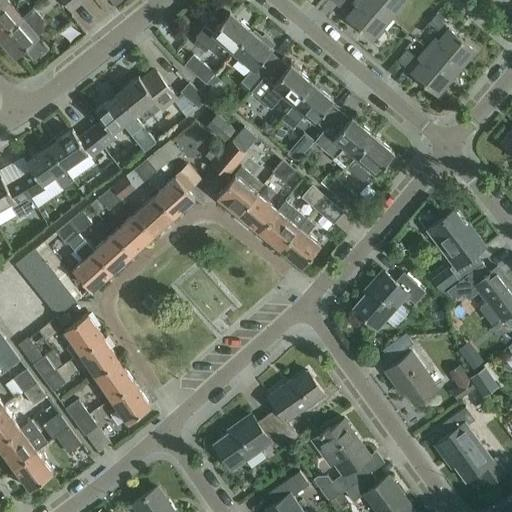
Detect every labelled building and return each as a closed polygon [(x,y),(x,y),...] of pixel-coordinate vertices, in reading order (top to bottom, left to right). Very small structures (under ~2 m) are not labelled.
[(23,17),(8,0),(6,0),(0,5),(0,36),(1,37),(24,17),(23,17)] [(82,3),(79,0),(64,0),(72,10),(82,3)] [(390,18),(369,0),(353,0),(352,2),(355,5),(345,17),(371,40),(390,18)] [(369,0),(390,18),(404,0),(369,0)] [(24,17),(1,37),(16,55),(39,35),(44,30),(44,19),(34,8),(23,17),(24,17)] [(196,36),(198,38),(195,40),(206,50),(209,47),(213,51),(221,40),(233,50),(251,29),(230,11),(212,32),(205,26),(196,36)] [(428,22),(437,30),(447,19),(438,12),(428,22)] [(434,37),(425,47),(455,73),(474,51),(448,28),(437,40),(434,37)] [(261,37),(251,29),(233,50),(254,68),(263,76),(280,57),(270,49),(272,47),(271,46),(274,42),(264,33),(261,37)] [(172,30),(163,35),(172,49),(181,43),(172,30)] [(455,73),(425,47),(417,57),(421,61),(410,73),(437,95),(455,73)] [(407,49),(398,60),(405,66),(414,55),(407,49)] [(194,54),(184,64),(206,83),(216,72),(194,54)] [(280,57),(263,76),(251,90),(272,108),(283,94),(293,102),(312,81),(291,63),(289,65),(280,57)] [(139,75),(117,93),(134,114),(155,97),(160,104),(171,95),(156,75),(145,83),(139,75)] [(206,97),(189,82),(188,81),(180,90),(198,106),(206,97)] [(325,129),(341,110),(331,102),(333,99),(312,81),(293,102),(281,117),(292,126),(304,112),(315,121),(325,129)] [(101,120),(90,128),(103,146),(116,136),(112,131),(123,123),(132,134),(143,125),(134,114),(117,93),(95,111),(101,120)] [(325,129),(316,139),(346,165),(372,133),(352,116),(350,118),(341,110),(325,129)] [(235,130),(217,115),(209,125),(226,140),(235,130)] [(268,123),(264,124),(260,128),(266,133),(272,126),(268,123)] [(72,129),(49,145),(65,167),(87,152),(90,156),(103,146),(90,128),(78,137),(72,129)] [(511,128),(501,142),(511,150),(511,128)] [(394,152),(372,133),(346,165),(367,183),(394,152)] [(215,144),(206,155),(212,161),(225,147),(218,141),(212,136),(209,139),(215,144)] [(244,152),(231,140),(211,163),(224,175),(244,152)] [(296,159),(304,150),(296,143),(288,152),(296,159)] [(49,145),(26,161),(32,170),(20,177),(37,206),(38,206),(31,195),(45,187),(42,183),(53,175),(61,187),(73,179),(65,167),(49,145)] [(169,159),(159,147),(146,158),(156,170),(169,159)] [(133,169),(143,181),(156,170),(146,158),(133,169)] [(283,160),(273,171),(285,182),(295,170),(283,160)] [(241,166),(234,173),(216,196),(238,214),(256,191),(262,184),(241,166)] [(124,176),(111,186),(121,198),(134,189),(143,181),(133,169),(124,176)] [(7,184),(2,175),(0,175),(0,207),(11,202),(19,217),(37,206),(20,177),(7,184)] [(173,215),(193,196),(174,176),(154,194),(173,215)] [(328,186),(349,204),(357,195),(336,177),(328,186)] [(314,207),(324,195),(312,184),(301,196),(314,207)] [(111,186),(98,196),(108,209),(121,198),(111,186)] [(278,209),(256,191),(238,214),(259,231),(278,209)] [(173,215),(154,194),(133,213),(153,234),(173,215)] [(343,211),(324,195),(314,207),(333,223),(343,211)] [(278,209),(259,231),(281,248),(299,226),(307,216),(286,199),(278,209)] [(454,209),(428,229),(454,263),(450,266),(460,279),(483,262),(476,252),(483,247),(454,209)] [(67,221),(78,233),(91,223),(86,217),(81,210),(67,221)] [(133,213),(113,232),(132,252),(153,234),(133,213)] [(299,226),(281,248),(302,265),(320,243),(307,232),(315,222),(307,216),(299,226)] [(66,222),(54,231),(65,244),(66,242),(77,234),(78,233),(67,221),(66,222)] [(113,232),(93,250),(112,271),(132,252),(113,232)] [(77,234),(66,242),(82,260),(72,269),(91,290),(112,271),(93,250),(83,239),(82,240),(77,234)] [(25,273),(44,258),(35,246),(16,261),(25,273)] [(44,258),(25,273),(33,283),(53,268),(44,258)] [(483,262),(460,279),(447,289),(455,300),(464,293),(468,298),(479,290),(488,301),(480,307),(492,323),(500,317),(502,320),(511,312),(511,285),(497,266),(491,272),(483,262)] [(61,279),(53,268),(33,283),(42,294),(61,279)] [(396,280),(385,271),(353,307),(378,328),(406,296),(414,302),(425,290),(404,271),(396,280)] [(447,288),(438,276),(433,279),(442,291),(447,288)] [(69,289),(61,279),(42,294),(50,304),(69,289)] [(69,289),(50,304),(57,314),(77,299),(69,289)] [(64,329),(72,342),(66,347),(73,357),(79,352),(103,337),(87,313),(64,329)] [(390,359),(414,342),(406,332),(383,349),(390,359)] [(33,363),(43,356),(28,336),(18,344),(33,363)] [(118,359),(103,337),(79,352),(95,375),(118,359)] [(0,359),(6,369),(20,359),(6,340),(0,344),(0,359)] [(438,386),(412,350),(386,370),(403,393),(407,390),(416,402),(438,386)] [(482,360),(477,353),(468,360),(473,366),(482,360)] [(46,354),(43,356),(33,363),(43,377),(57,368),(46,354)] [(134,382),(118,359),(95,375),(110,398),(134,382)] [(460,363),(449,371),(458,385),(452,389),(458,399),(476,387),(460,363)] [(471,375),(476,383),(489,374),(484,366),(471,375)] [(23,391),(36,381),(26,368),(13,377),(23,391)] [(66,381),(57,368),(43,377),(54,391),(66,381)] [(292,379),(268,395),(277,408),(268,415),(285,438),(288,443),(299,435),(288,419),(323,393),(308,371),(294,381),(292,379)] [(46,395),(36,381),(23,391),(33,404),(46,395)] [(134,382),(110,398),(126,421),(150,405),(134,382)] [(76,421),(89,412),(79,398),(65,407),(76,421)] [(0,441),(20,427),(4,405),(0,407),(0,441)] [(497,458),(494,460),(468,424),(475,419),(467,407),(443,424),(450,433),(439,441),(466,480),(478,471),(488,485),(507,472),(497,458)] [(99,425),(89,412),(76,421),(86,435),(99,425)] [(55,435),(68,426),(59,413),(46,422),(55,435)] [(258,422),(253,416),(213,444),(232,470),(269,444),(271,448),(285,438),(268,415),(258,422)] [(32,418),(20,427),(0,441),(0,449),(12,466),(48,440),(32,418)] [(326,449),(343,473),(333,480),(328,474),(319,474),(314,478),(331,500),(345,490),(372,470),(364,459),(369,455),(343,419),(319,437),(327,448),(326,449)] [(55,435),(68,453),(81,444),(68,426),(55,435)] [(52,472),(36,449),(12,466),(29,489),(52,472)] [(301,470),(293,476),(270,492),(276,501),(266,508),(269,511),(308,511),(295,493),(310,484),(301,470)] [(380,481),(372,470),(345,490),(354,501),(365,493),(379,511),(416,511),(390,475),(380,481)] [(175,511),(158,486),(133,503),(139,511),(175,511)]
